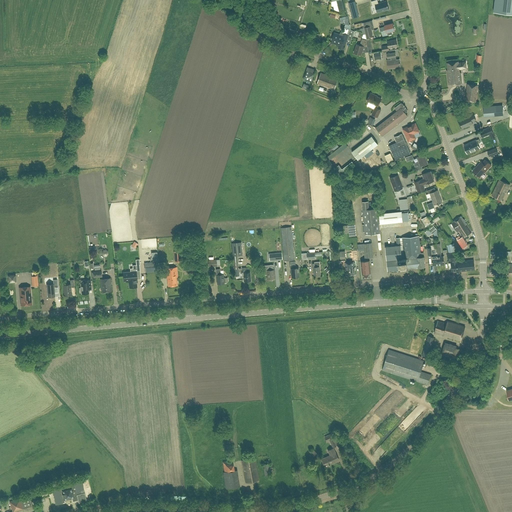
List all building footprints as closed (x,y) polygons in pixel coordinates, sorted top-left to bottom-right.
[(389,9),(387,1),(378,3),(377,0),(374,0),(371,1),(372,5),(375,4),(377,12),(389,9)] [(511,0),(494,0),(493,12),(511,14),(511,0)] [(356,7),(350,8),(353,18),(359,16),(356,7)] [(344,49),(347,37),(352,39),(354,30),(350,29),(350,24),(346,23),(342,35),(334,33),(331,42),(339,45),(339,48),(344,49)] [(395,30),(393,24),(391,24),(384,25),(385,26),(379,28),(380,31),(386,30),(386,32),(387,32),(387,35),(392,34),(391,31),(395,30)] [(361,55),(364,46),(364,47),(367,46),(366,40),(362,39),(360,45),(357,44),(354,53),(361,55)] [(389,48),(397,47),(396,40),(387,41),(388,47),(384,47),(384,46),(381,47),(382,51),(389,50),(389,48)] [(387,60),(388,68),(395,67),(400,66),(399,59),(396,60),(395,53),(387,54),(388,58),(391,58),(391,60),(387,60)] [(459,73),(459,68),(463,68),(462,66),(463,66),(463,65),(462,65),(462,63),(458,63),(458,61),(447,63),(448,72),(447,72),(448,84),(462,83),(461,73),(459,73)] [(311,82),(315,69),(307,67),(303,79),(311,82)] [(334,88),(338,78),(329,75),(321,72),(317,82),(334,88)] [(475,101),(477,85),(468,84),(469,84),(467,100),(466,100),(475,101)] [(378,106),(381,98),(374,95),(375,94),(371,92),(367,101),(376,105),(375,107),(371,114),(377,117),(381,109),(377,108),(378,106)] [(405,113),(407,111),(407,110),(402,103),(401,103),(394,108),(397,111),(376,127),(382,136),(407,116),(405,113)] [(483,107),(484,115),(497,114),(503,113),(502,105),(496,106),(483,107)] [(472,122),(476,120),(473,113),(469,115),(469,116),(459,120),(462,127),(465,126),(466,126),(473,123),(472,122)] [(415,123),(409,126),(409,127),(403,130),(408,141),(415,138),(413,134),(419,131),(415,123)] [(493,132),(491,127),(483,130),(480,131),(482,137),(485,135),(489,134),(491,138),(495,137),(493,132)] [(407,143),(402,133),(394,137),(396,142),(389,145),(396,160),(410,153),(406,143),(407,143)] [(371,136),(352,151),(358,159),(378,144),(371,136)] [(464,145),(467,153),(479,148),(477,144),(480,142),(479,139),(476,140),(472,141),(472,142),(464,145)] [(329,146),(333,151),(339,147),(335,142),(329,146)] [(421,165),(427,163),(424,154),(417,156),(419,161),(414,163),(416,170),(422,168),(421,165)] [(480,177),(491,164),(485,159),(482,162),(481,161),(472,171),(480,177)] [(339,164),(332,170),(336,176),(353,163),(352,161),(342,169),(339,164)] [(422,184),(426,183),(434,180),(430,171),(422,174),(424,178),(414,182),(418,192),(424,189),(422,184)] [(402,188),(398,175),(390,177),(395,190),(402,188)] [(506,191),(510,184),(499,179),(492,195),(502,200),(506,190),(506,191)] [(427,203),(429,209),(434,207),(433,204),(434,204),(442,201),(437,190),(436,191),(434,187),(427,190),(429,197),(431,196),(433,201),(427,203)] [(363,210),(365,234),(380,233),(378,209),(369,210),(368,202),(362,202),(363,210)] [(401,211),(379,214),(380,224),(403,222),(401,211)] [(425,225),(431,222),(427,215),(422,218),(425,225)] [(471,231),(465,222),(465,221),(465,220),(464,218),(463,219),(461,215),(453,221),(454,221),(451,223),(457,231),(458,230),(463,237),(471,231)] [(281,227),(284,260),(294,260),(293,253),(294,253),(291,226),(281,227)] [(421,257),(420,252),(419,235),(402,237),(405,260),(402,261),(400,238),(396,238),(397,245),(385,246),(388,270),(408,268),(418,267),(417,257),(421,257)] [(461,237),(457,240),(462,249),(466,246),(461,237)] [(242,255),(241,242),(231,243),(233,261),(232,261),(233,270),(234,270),(234,273),(238,272),(237,255),(242,255)] [(364,250),(365,257),(373,256),(372,242),(364,243),(364,244),(358,244),(358,251),(364,250)] [(438,264),(437,253),(436,253),(435,248),(431,249),(431,247),(427,247),(428,254),(433,254),(434,256),(432,257),(433,265),(438,264)] [(452,272),(459,271),(465,271),(475,270),(474,260),(458,261),(457,253),(447,254),(448,261),(451,261),(451,262),(452,272)] [(362,273),(371,272),(369,260),(361,261),(362,273)] [(144,262),(145,272),(158,270),(157,261),(144,262)] [(298,267),(295,268),(294,261),(289,261),(290,268),(291,277),(299,276),(298,267)] [(312,263),(312,267),(313,267),(313,275),(320,274),(320,266),(320,261),(314,261),(315,262),(312,263)] [(346,275),(355,274),(354,261),(345,261),(346,275)] [(511,274),(511,263),(507,263),(507,267),(490,266),(490,274),(511,274)] [(133,268),(130,268),(130,271),(123,272),(124,280),(129,280),(129,287),(136,286),(136,279),(137,279),(140,278),(139,264),(132,265),(133,268)] [(176,277),(177,277),(176,267),(165,268),(166,278),(167,278),(168,285),(177,285),(176,277)] [(244,281),(250,280),(249,272),(246,272),(246,267),(242,268),(242,273),(243,273),(244,281)] [(227,278),(224,278),(223,274),(220,274),(220,270),(220,269),(216,269),(216,271),(216,274),(216,275),(217,284),(224,283),(224,282),(226,282),(228,281),(227,278)] [(267,279),(274,278),(274,269),(266,270),(267,279)] [(102,291),(111,290),(110,277),(100,278),(101,287),(102,287),(102,291)] [(84,282),(81,282),(81,287),(79,287),(79,292),(81,292),(81,293),(88,292),(88,288),(91,288),(91,285),(90,278),(84,279),(84,282)] [(53,280),(53,284),(46,284),(47,297),(54,296),(54,287),(57,287),(57,279),(53,280)] [(71,287),(74,286),(74,279),(70,279),(70,283),(63,284),(64,295),(71,294),(71,287)] [(21,305),(26,305),(31,305),(30,287),(20,287),(20,295),(21,305)] [(460,340),(465,326),(447,321),(447,323),(438,320),(434,332),(460,340)] [(422,355),(429,357),(434,342),(433,341),(434,337),(428,335),(422,355)] [(457,359),(460,349),(457,348),(457,345),(445,342),(441,354),(457,359)] [(382,370),(392,373),(427,384),(431,374),(421,371),(424,360),(389,349),(382,370)] [(332,447),(336,445),(330,434),(324,436),(326,441),(329,439),(332,447)] [(333,462),(338,460),(336,456),(337,456),(335,452),(333,447),(328,450),(330,455),(321,458),(323,462),(325,461),(327,465),(334,463),(333,462)] [(246,482),(258,480),(256,466),(254,458),(241,460),(243,469),(246,482)] [(222,461),(224,472),(234,470),(233,464),(232,460),(222,461)] [(265,476),(271,475),(269,462),(263,463),(264,468),(263,468),(265,476)] [(59,487),(59,489),(52,490),(56,505),(59,504),(60,506),(61,507),(65,506),(66,504),(64,500),(72,498),(73,502),(78,500),(79,503),(87,501),(85,493),(84,493),(83,489),(84,489),(81,480),(74,481),(74,483),(59,487)] [(9,501),(13,511),(12,511),(34,511),(30,500),(33,500),(31,494),(19,498),(9,501)]
